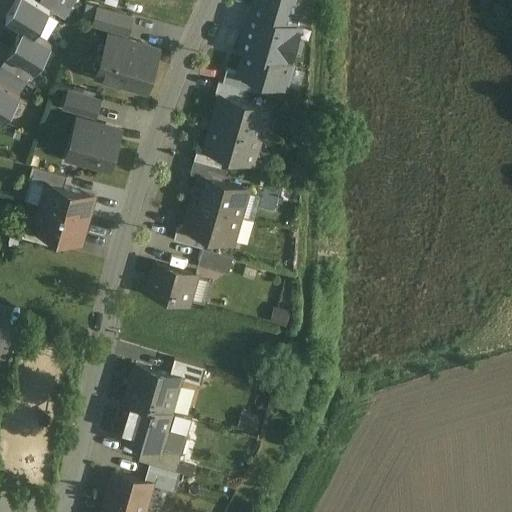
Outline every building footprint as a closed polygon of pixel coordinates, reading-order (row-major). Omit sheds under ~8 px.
[(22,26),(35,34),(51,7),(38,0),(15,0),(6,17),(22,26)] [(254,0),(253,4),(295,16),(299,0),(254,0)] [(144,18),(103,4),(96,23),(138,37),(144,18)] [(253,4),(244,39),(286,50),(295,16),(253,4)] [(49,42),(35,34),(22,26),(7,52),(33,68),(49,42)] [(151,96),(169,47),(138,37),(116,30),(100,80),(151,96)] [(244,39),(234,73),(276,85),(286,50),(244,39)] [(245,87),(218,79),(214,92),(219,94),(220,93),(241,99),(245,87)] [(0,116),(1,117),(17,92),(0,81),(0,116)] [(99,97),(69,88),(63,107),(94,116),(99,97)] [(241,99),(220,93),(219,94),(215,108),(214,108),(210,120),(260,134),(268,107),(241,99)] [(120,129),(77,117),(68,152),(79,155),(78,159),(109,167),(120,129)] [(260,134),(210,120),(207,132),(208,132),(204,146),(204,147),(223,153),(252,161),(260,134)] [(223,153),(204,147),(204,146),(197,144),(193,157),(220,165),(223,153)] [(66,174),(32,165),(28,178),(46,183),(47,181),(63,186),(66,174)] [(247,187),(199,173),(195,188),(194,187),(190,199),(240,214),(247,187)] [(63,186),(47,181),(46,183),(40,205),(87,218),(93,194),(63,186)] [(240,214),(190,199),(187,212),(188,212),(184,226),(184,227),(205,233),(232,241),(240,214)] [(87,218),(40,205),(34,227),(34,228),(55,234),(80,241),(87,218)] [(55,234),(34,228),(34,227),(24,224),(21,236),(52,245),(55,234)] [(205,233),(184,227),(184,226),(177,224),(173,238),(202,246),(205,233)] [(232,255),(202,246),(197,263),(227,272),(232,255)] [(195,273),(155,261),(146,290),(187,302),(195,273)] [(205,365),(174,356),(169,372),(179,376),(179,377),(200,383),(205,365)] [(169,372),(135,363),(125,396),(129,398),(170,409),(179,377),(179,376),(169,372)] [(170,409),(129,398),(118,436),(142,443),(162,449),(163,447),(169,427),(166,422),(170,409)] [(242,408),(238,425),(258,429),(262,412),(242,408)] [(187,432),(169,427),(163,447),(181,452),(180,453),(185,450),(190,436),(187,432)] [(162,449),(142,443),(138,458),(149,462),(176,469),(178,460),(180,453),(181,452),(163,447),(162,449)] [(194,465),(178,460),(176,469),(179,470),(191,474),(194,465)] [(176,469),(149,462),(144,479),(152,481),(151,482),(174,489),(179,470),(176,469)] [(144,479),(113,470),(104,502),(136,511),(142,511),(151,482),(152,481),(144,479)] [(135,511),(104,502),(104,503),(100,511),(135,511)]
